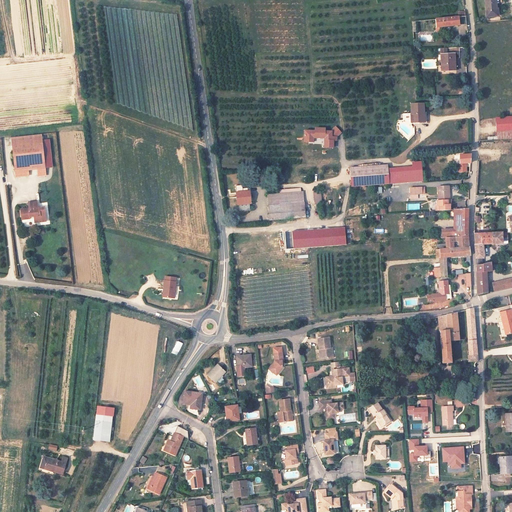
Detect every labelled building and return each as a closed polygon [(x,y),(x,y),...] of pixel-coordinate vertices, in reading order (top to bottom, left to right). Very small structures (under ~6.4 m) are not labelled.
[(496,0),(485,0),(486,16),(497,15),(496,0)] [(466,24),(464,14),(457,15),(433,17),(434,28),(454,26),(466,24)] [(453,70),(452,53),(439,54),(439,70),(453,70)] [(420,114),(420,103),(407,104),(408,113),(410,113),(411,122),(421,121),(420,114)] [(411,122),(410,113),(408,113),(407,113),(407,124),(421,123),(421,121),(411,122)] [(511,116),(496,117),(497,132),(511,130),(511,116)] [(314,131),(303,131),(303,142),(312,143),(312,144),(321,144),(321,148),(332,148),(332,141),(335,141),(335,137),(340,133),(334,127),(329,132),(324,132),(324,128),(314,128),(314,131)] [(42,134),(11,138),(15,176),(29,175),(29,170),(37,169),(38,176),(46,175),(46,168),(43,140),(42,134)] [(43,140),(46,168),(53,167),(50,139),(43,140)] [(471,163),(471,157),(471,154),(460,155),(460,164),(467,163),(471,163)] [(389,184),(423,182),(421,161),(413,162),(413,166),(388,168),(389,184)] [(458,164),(458,172),(467,171),(467,163),(460,164),(458,164)] [(388,168),(388,164),(350,167),(351,186),(389,184),(388,168)] [(449,199),(449,192),(446,193),(446,185),(437,185),(438,199),(436,199),(436,204),(438,204),(439,211),(448,210),(448,204),(446,204),(446,199),(449,199)] [(292,210),(304,209),(303,192),(298,193),(298,189),(269,192),(270,195),(279,194),(280,205),(292,204),(292,210)] [(322,204),(320,190),(313,191),(315,205),(322,204)] [(250,205),(250,197),(249,193),(236,194),(237,206),(250,205)] [(305,212),(304,209),(292,210),(292,204),(280,205),(279,194),(270,195),(267,195),(269,218),(308,215),(308,212),(305,212)] [(45,217),(44,206),(38,206),(37,202),(29,203),(29,207),(21,209),(22,219),(29,219),(29,217),(34,216),(34,220),(39,219),(39,217),(45,217)] [(467,222),(467,209),(453,210),(454,228),(443,229),(444,236),(467,235),(467,222)] [(293,231),(294,248),(346,245),(345,228),(293,231)] [(493,243),(492,232),(475,233),(475,244),(482,244),(493,243)] [(509,241),(508,235),(503,235),(503,232),(492,232),(493,243),(504,243),(504,242),(509,241)] [(467,242),(467,236),(448,238),(449,248),(467,246),(467,245),(467,242)] [(470,255),(467,246),(449,248),(432,250),(433,259),(437,259),(438,262),(444,261),(444,258),(465,255),(465,266),(470,265),(470,255)] [(488,292),(487,271),(491,270),(491,262),(482,264),(476,265),(477,271),(477,289),(477,294),(477,295),(488,292)] [(173,297),(177,280),(176,280),(177,276),(167,273),(166,278),(165,278),(163,285),(167,286),(164,295),(173,297)] [(511,276),(492,281),(493,291),(511,285),(511,276)] [(447,291),(446,278),(436,279),(438,291),(432,292),(433,299),(443,298),(442,292),(447,291)] [(511,331),(511,315),(510,309),(499,312),(504,333),(511,331)] [(466,311),(469,338),(469,341),(477,340),(477,330),(475,311),(466,311)] [(451,329),(451,340),(459,339),(458,317),(462,316),(462,313),(450,316),(451,329)] [(440,318),(440,330),(451,329),(450,316),(440,318)] [(451,340),(451,329),(440,330),(442,361),(452,361),(451,340)] [(333,348),(331,347),(330,337),(318,338),(318,349),(321,349),(322,359),(334,357),(333,348)] [(177,355),(182,343),(176,340),(171,352),(177,355)] [(478,359),(477,340),(469,341),(470,360),(475,359),(478,359)] [(282,365),(281,357),(282,357),(281,344),(273,345),(274,359),(272,362),(274,364),(271,368),(276,372),(282,365)] [(344,359),(352,358),(351,350),(344,350),(344,359)] [(252,366),(251,355),(236,356),(238,368),(252,366)] [(215,382),(225,372),(218,364),(207,375),(215,382)] [(343,384),(342,377),(347,377),(347,380),(352,379),(352,373),(347,373),(347,369),(331,370),(331,377),(324,378),(324,382),(323,382),(324,388),(334,387),(334,385),(343,384)] [(192,378),(198,393),(205,389),(199,374),(192,378)] [(184,404),(192,405),(191,408),(200,409),(202,394),(185,392),(184,404)] [(290,412),(288,400),(279,401),(280,414),(282,414),(283,423),(293,422),(292,413),(291,412),(290,412)] [(415,407),(409,408),(410,415),(415,415),(415,417),(424,417),(424,423),(429,423),(428,413),(434,413),(433,400),(422,400),(423,409),(415,409),(415,407)] [(373,412),(376,417),(375,418),(381,428),(390,422),(385,413),(387,412),(384,408),(383,409),(378,401),(369,407),(370,409),(368,410),(370,414),(371,412),(372,414),(373,412)] [(342,412),(341,403),(330,405),(330,402),(318,403),(319,410),(325,410),(325,415),(323,415),(324,422),(332,421),(331,414),(342,412)] [(237,419),(235,405),(223,406),(225,420),(237,419)] [(452,418),(451,411),(453,411),(453,406),(442,407),(443,427),(451,426),(451,418),(452,418)] [(113,417),(114,409),(99,407),(98,414),(113,417)] [(110,443),(113,417),(98,414),(95,441),(110,443)] [(255,443),(253,427),(243,428),(245,444),(255,443)] [(172,455),(181,436),(174,432),(170,440),(167,439),(162,450),(172,455)] [(334,458),(332,441),(336,440),(336,435),(324,437),(325,444),(322,444),(323,459),(334,458)] [(426,446),(418,446),(418,440),(410,440),(410,449),(414,449),(415,454),(410,454),(410,461),(417,461),(417,455),(427,455),(426,446)] [(386,444),(376,444),(377,450),(374,450),(375,456),(376,456),(376,461),(386,461),(386,456),(389,456),(389,449),(386,449),(386,444)] [(295,466),(295,455),(297,455),(296,447),(284,449),(285,452),(282,453),(283,462),(281,463),(282,468),(291,467),(291,466),(295,466)] [(464,463),(463,447),(442,448),(443,462),(448,462),(448,464),(451,464),(451,468),(461,467),(461,463),(464,463)] [(43,465),(51,469),(51,471),(60,475),(67,458),(62,457),(60,461),(46,456),(45,458),(43,457),(39,466),(42,467),(43,465)] [(239,471),(237,456),(227,458),(229,472),(239,471)] [(511,473),(511,462),(511,463),(511,458),(502,458),(503,474),(511,473)] [(202,487),(200,471),(187,472),(187,478),(191,479),(192,488),(202,487)] [(158,493),(165,476),(155,472),(148,489),(158,493)] [(279,485),(278,477),(270,478),(271,486),(279,485)] [(247,495),(245,481),(233,482),(235,497),(247,495)] [(471,501),(471,495),(472,495),(472,487),(458,487),(458,492),(459,492),(459,500),(456,500),(456,510),(459,510),(458,511),(468,511),(469,510),(471,510),(471,504),(469,504),(469,501),(471,501)] [(403,511),(404,511),(404,498),(392,488),(385,496),(392,502),(392,511),(403,511)] [(315,511),(327,511),(327,509),(331,509),(331,510),(336,510),(336,507),(338,507),(337,502),(332,502),(332,499),(325,499),(325,491),(316,491),(316,500),(318,500),(318,505),(316,505),(315,511)] [(371,505),(371,496),(364,497),(364,499),(350,499),(351,510),(365,509),(365,506),(371,506),(371,505)] [(380,505),(379,496),(371,496),(371,505),(380,505)] [(304,511),(303,500),(295,501),(296,505),(286,506),(286,505),(280,505),(281,511),(280,511),(279,511),(304,511)] [(200,511),(199,501),(189,502),(189,511),(200,511)]
